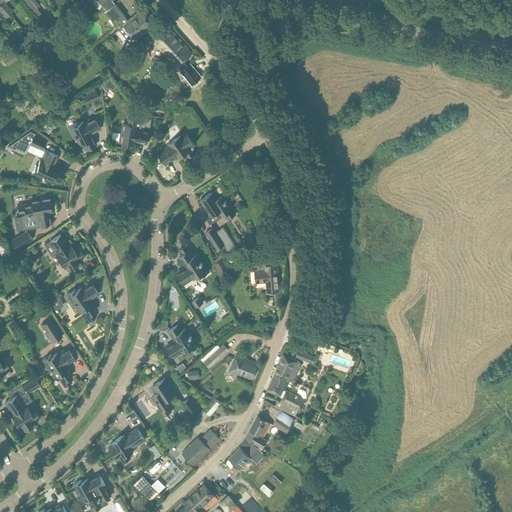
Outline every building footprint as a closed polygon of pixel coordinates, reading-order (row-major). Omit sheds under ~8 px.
[(39,6),(34,0),(18,0),(43,28),(44,28),(49,24),(50,23),(37,8),(39,6)] [(129,47),(147,31),(154,25),(142,10),(129,21),(112,1),(113,0),(98,0),(98,1),(104,8),(102,10),(119,30),(116,32),(129,47)] [(0,5),(0,11),(2,13),(2,12),(5,10),(8,7),(5,3),(4,3),(1,6),(1,5),(0,5)] [(2,12),(2,13),(6,17),(9,14),(12,11),(8,7),(5,10),(2,12)] [(177,66),(184,60),(192,53),(168,27),(152,40),(177,66)] [(26,35),(20,41),(24,46),(30,40),(26,35)] [(2,59),(8,66),(20,56),(14,49),(2,59)] [(99,97),(95,90),(94,88),(88,91),(89,92),(82,96),(86,104),(99,97)] [(175,100),(175,88),(160,88),(160,99),(175,100)] [(151,119),(140,117),(134,116),(128,115),(128,120),(127,124),(123,123),(120,143),(130,144),(130,143),(136,144),(137,142),(147,144),(151,119)] [(100,129),(95,120),(94,117),(84,122),(83,120),(78,123),(77,121),(68,126),(78,145),(82,144),(85,150),(96,145),(92,137),(91,137),(90,134),(100,129)] [(30,132),(8,147),(15,151),(16,149),(26,153),(27,150),(43,157),(41,160),(40,159),(37,165),(36,164),(31,173),(42,178),(51,182),(53,178),(60,181),(65,170),(56,167),(53,166),(58,155),(49,151),(46,150),(43,148),(46,142),(33,136),(34,134),(30,132)] [(181,134),(168,144),(169,145),(158,153),(165,164),(177,156),(178,158),(180,156),(181,156),(185,153),(189,158),(195,153),(191,148),(190,147),(193,145),(193,146),(194,145),(186,133),(183,136),(181,134)] [(200,200),(211,216),(219,211),(222,217),(226,214),(229,219),(236,214),(232,209),(222,195),(218,198),(213,191),(200,200)] [(39,226),(39,225),(41,225),(51,223),(49,212),(51,212),(50,206),(52,206),(50,196),(40,198),(30,200),(31,203),(27,204),(17,205),(18,213),(24,212),(24,216),(21,217),(23,229),(39,226)] [(215,232),(224,246),(228,251),(237,246),(224,226),(215,232)] [(224,246),(215,232),(212,227),(206,232),(217,250),(224,246)] [(10,242),(8,244),(12,250),(14,249),(15,250),(32,239),(27,231),(10,242)] [(78,264),(80,263),(79,262),(77,260),(78,259),(79,259),(84,255),(80,249),(75,252),(72,247),(71,248),(69,245),(68,246),(60,234),(49,241),(57,253),(55,254),(61,263),(61,264),(64,268),(66,267),(68,271),(78,264)] [(255,245),(252,241),(246,246),(249,250),(255,245)] [(192,253),(186,245),(180,249),(183,254),(179,257),(184,264),(185,264),(186,266),(177,273),(184,284),(193,278),(194,279),(199,276),(200,278),(208,272),(197,254),(193,256),(192,254),(192,253)] [(39,258),(33,249),(18,260),(24,269),(39,258)] [(11,250),(2,255),(5,260),(13,254),(11,250)] [(277,264),(269,265),(269,264),(269,255),(254,256),(254,265),(257,265),(258,270),(255,270),(256,283),(266,282),(267,292),(279,291),(277,264)] [(222,278),(230,273),(223,259),(214,263),(222,278)] [(67,294),(73,304),(78,312),(82,310),(84,313),(83,313),(89,321),(95,317),(92,312),(96,310),(91,302),(90,302),(89,300),(98,293),(91,282),(82,288),(81,287),(76,290),(75,289),(67,294)] [(203,303),(199,297),(192,301),(196,307),(203,303)] [(54,309),(62,305),(59,298),(50,302),(54,309)] [(45,306),(40,309),(45,316),(50,313),(45,306)] [(41,324),(53,343),(61,337),(49,319),(41,324)] [(198,346),(191,336),(186,328),(182,330),(178,323),(168,330),(173,338),(174,337),(176,340),(166,346),(173,358),(182,352),(183,353),(188,350),(189,351),(198,346)] [(219,347),(216,344),(200,358),(209,368),(229,350),(223,344),(219,347)] [(51,354),(43,359),(47,366),(49,369),(55,377),(58,375),(58,376),(59,378),(64,387),(71,382),(68,378),(72,375),(67,367),(66,368),(64,365),(74,359),(67,348),(58,353),(58,354),(57,352),(52,355),(51,354)] [(298,351),(296,357),(313,363),(315,357),(298,351)] [(236,355),(230,367),(228,372),(252,382),(259,365),(236,355)] [(295,371),(300,362),(293,359),(284,355),(268,390),(280,395),(276,407),(295,415),(297,410),(301,411),(305,399),(301,397),(286,390),(285,390),(283,389),(280,388),(285,378),(290,381),(295,371)] [(0,378),(2,377),(3,376),(5,375),(4,374),(2,372),(3,371),(4,371),(9,367),(5,361),(0,363),(0,378)] [(185,369),(182,364),(175,368),(179,373),(185,369)] [(198,370),(188,371),(189,379),(199,378),(198,370)] [(21,386),(26,394),(40,385),(35,378),(21,386)] [(176,394),(171,386),(165,378),(152,386),(157,393),(152,396),(161,410),(165,416),(171,412),(168,407),(172,404),(168,399),(176,394)] [(298,392),(306,395),(308,388),(301,385),(298,392)] [(39,417),(35,410),(30,413),(25,406),(23,407),(16,395),(5,402),(12,414),(11,415),(12,417),(12,418),(19,429),(21,428),(23,432),(35,425),(34,423),(32,421),(33,420),(34,420),(39,417)] [(182,402),(190,414),(197,410),(189,398),(182,402)] [(206,412),(209,416),(220,404),(216,401),(206,412)] [(291,422),(281,417),(279,415),(273,424),(274,424),(286,431),(291,422)] [(272,424),(269,422),(257,416),(245,437),(262,447),(266,439),(264,437),(272,424)] [(145,439),(143,436),(138,428),(126,436),(125,434),(122,436),(111,443),(112,445),(108,447),(116,459),(117,458),(117,457),(120,456),(120,457),(124,463),(130,459),(127,454),(135,449),(133,447),(145,439)] [(210,449),(209,449),(220,439),(210,429),(200,439),(198,437),(181,453),(193,465),(210,449)] [(249,479),(261,467),(260,466),(266,460),(254,448),(248,454),(240,446),(228,458),(249,479)] [(82,479),(74,484),(79,493),(84,501),(87,499),(89,503),(94,511),(101,508),(99,504),(106,499),(112,496),(106,485),(104,482),(99,474),(89,479),(89,478),(83,480),(82,479)] [(142,475),(132,484),(149,503),(149,502),(159,493),(159,492),(164,487),(157,479),(152,485),(142,475)] [(239,502),(249,492),(240,482),(229,491),(239,502)] [(180,509),(177,511),(203,511),(206,510),(218,499),(214,495),(211,492),(204,484),(183,503),(185,505),(180,509)] [(129,511),(121,496),(113,501),(119,511),(129,511)] [(138,498),(131,502),(136,511),(143,507),(138,498)]
